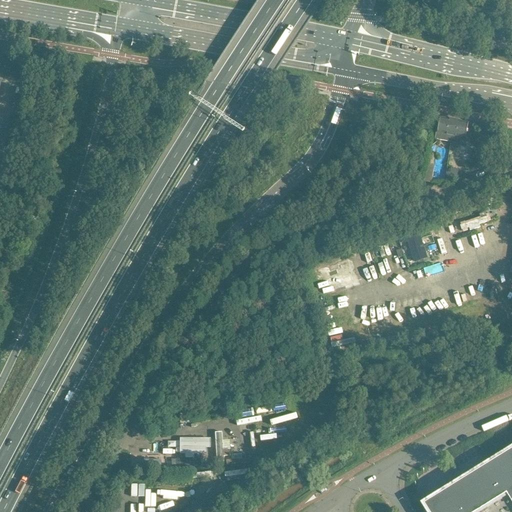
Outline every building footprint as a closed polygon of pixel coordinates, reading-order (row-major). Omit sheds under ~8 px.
[(450,142),(454,121),(441,118),(438,133),(436,132),(435,139),(450,142)] [(465,138),(468,124),(454,121),(450,142),(465,145),(466,138),(465,138)] [(426,170),(423,182),(432,183),(434,166),(427,165),(426,170)] [(410,232),(417,252),(429,248),(421,227),(410,232)] [(351,314),(342,318),(345,325),(354,321),(351,314)] [(180,403),(165,406),(169,430),(184,428),(180,403)] [(260,439),(254,441),(257,454),(263,453),(265,461),(274,459),(272,448),(278,446),(276,440),(272,441),(270,434),(260,436),(260,439)] [(224,436),(214,437),(216,467),(226,466),(225,460),(229,460),(229,453),(225,453),(224,436)] [(511,511),(511,454),(444,498),(440,495),(439,496),(438,498),(437,499),(437,501),(437,502),(436,504),(436,505),(436,507),(437,508),(437,510),(438,511),(437,511),(511,511)] [(200,461),(172,461),(172,469),(200,469),(200,461)] [(225,485),(187,511),(216,511),(235,498),(225,485)]
